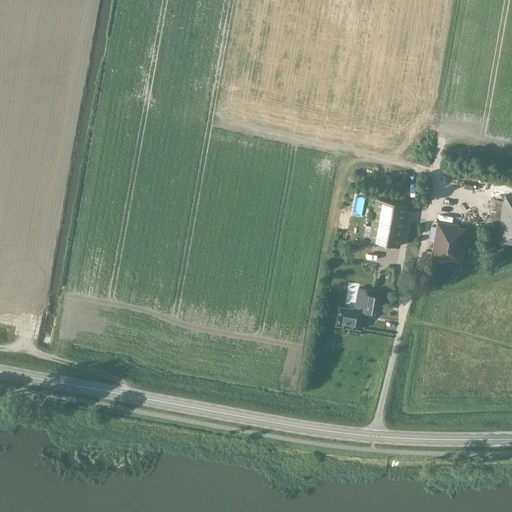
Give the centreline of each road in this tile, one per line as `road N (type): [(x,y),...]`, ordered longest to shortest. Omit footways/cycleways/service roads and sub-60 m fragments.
road 1 (primary): [(511,438),(325,431),(0,371)]
road 2 (track): [(124,394),(113,377),(0,348)]
